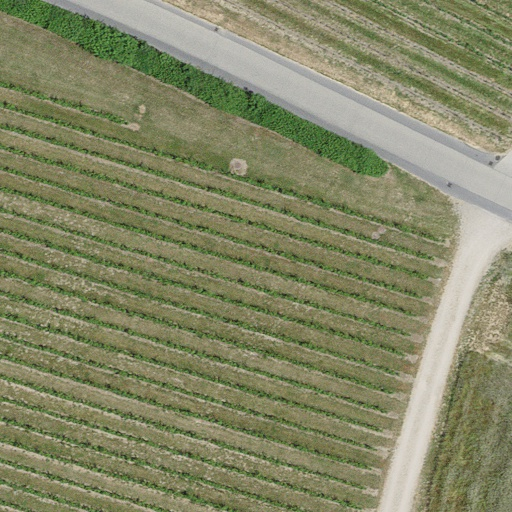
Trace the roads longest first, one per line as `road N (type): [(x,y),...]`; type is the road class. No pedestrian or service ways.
road 1 (unclassified): [(83,0),(499,196)]
road 2 (track): [(499,196),(405,511)]
